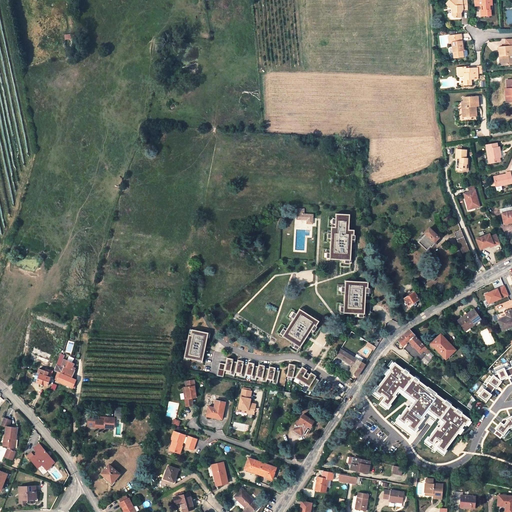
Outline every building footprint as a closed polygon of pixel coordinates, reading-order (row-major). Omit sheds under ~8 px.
[(462,4),(462,1),(458,1),(456,0),(448,0),(446,4),(452,8),(453,8),(453,12),(452,14),(452,17),(454,18),(460,18),(460,12),(462,10),(467,10),(467,3),(462,4)] [(484,10),(481,10),(481,17),(491,16),(491,10),(490,10),(490,5),(492,5),(491,0),(475,0),(475,6),(481,6),(483,6),(484,10)] [(462,51),(462,45),(459,45),(459,42),(461,42),(460,35),(450,36),(446,36),(447,43),(449,43),(450,51),(452,51),(452,57),(465,56),(466,55),(466,52),(464,51),(462,51)] [(499,47),(499,55),(502,55),(503,64),(511,63),(511,58),(511,46),(499,47)] [(464,68),(464,66),(456,66),(456,75),(462,75),(462,79),(461,79),(461,85),(469,84),(469,79),(476,79),(476,73),(481,72),(481,65),(475,66),(475,68),(467,68),(464,68)] [(463,113),(464,116),(474,115),(473,109),(471,108),(471,106),(477,106),(477,96),(461,97),(461,101),(459,102),(460,113),(463,113)] [(500,161),(500,157),(498,147),(497,142),(486,144),(489,163),(500,161)] [(456,170),(461,170),(462,168),(466,168),(466,162),(469,162),(469,156),(466,156),(467,150),(455,150),(455,158),(460,158),(460,161),(456,161),(456,170)] [(494,180),(495,185),(496,187),(511,182),(511,179),(510,172),(506,172),(506,174),(494,177),(494,180)] [(480,206),(479,203),(474,185),(468,186),(469,191),(465,193),(466,197),(468,197),(469,201),(467,201),(469,209),(480,206)] [(511,223),(511,206),(509,208),(508,205),(504,205),(505,209),(501,210),(502,214),(501,214),(504,225),(511,223)] [(304,208),(297,208),(296,219),(306,220),(307,213),(304,213),(304,208)] [(348,215),(333,214),(333,227),(329,227),(327,259),(348,260),(349,247),(349,240),(350,236),(352,236),(352,230),(347,230),(348,215)] [(422,239),(419,243),(427,250),(431,246),(432,247),(436,242),(435,241),(439,237),(433,232),(433,231),(431,229),(430,230),(428,229),(421,238),(422,239)] [(463,254),(470,251),(467,244),(461,230),(454,233),(463,254)] [(499,243),(495,231),(489,234),(476,240),(481,250),(490,246),(490,247),(499,243)] [(366,282),(343,280),(341,312),(362,314),(362,301),(364,287),(366,288),(366,282)] [(483,294),(488,305),(509,296),(504,285),(483,294)] [(414,292),(404,299),(408,306),(419,300),(414,292)] [(300,309),(283,336),(301,347),(307,337),(315,325),(317,327),(320,322),(300,309)] [(511,313),(510,309),(496,315),(503,330),(511,326),(511,313)] [(461,320),(464,328),(475,324),(475,326),(483,322),(478,311),(461,320)] [(475,324),(464,328),(465,330),(466,332),(476,327),(475,326),(475,324)] [(187,336),(182,359),(200,363),(204,346),(206,334),(190,330),(188,336),(187,336)] [(403,346),(408,341),(415,335),(410,330),(409,330),(403,336),(398,340),(403,346)] [(446,359),(451,354),(448,351),(451,348),(443,340),(445,339),(440,334),(431,344),(446,359)] [(421,348),(424,345),(415,335),(408,341),(418,351),(421,348)] [(57,343),(39,336),(30,359),(47,366),(57,343)] [(456,349),(445,339),(443,340),(451,348),(448,351),(451,354),(456,349)] [(356,359),(340,349),(336,356),(353,366),(350,372),(357,377),(361,371),(365,364),(356,359)] [(427,364),(431,360),(426,356),(422,360),(427,364)] [(226,359),(225,365),(224,371),(230,372),(232,362),(232,360),(230,359),(226,359)] [(73,388),(76,380),(71,378),(74,370),(71,369),(72,367),(73,363),(65,360),(62,366),(57,364),(55,369),(58,371),(59,372),(57,377),(56,376),(54,379),(73,388)] [(237,361),(237,363),(235,373),(240,374),(242,364),(243,362),(240,361),(237,361)] [(248,363),(247,365),(245,375),(251,376),(253,366),(254,364),(251,363),(248,363)] [(225,365),(219,364),(217,376),(223,377),(224,371),(225,365)] [(292,365),(289,364),(286,377),(292,378),(295,367),(295,365),(292,365)] [(471,420),(395,364),(390,371),(375,392),(381,397),(382,395),(385,398),(382,402),(389,407),(397,396),(395,395),(400,389),(416,401),(410,409),(408,408),(399,419),(406,424),(408,421),(411,423),(408,426),(415,432),(425,419),(423,418),(429,411),(444,422),(439,429),(437,428),(427,442),(433,447),(437,441),(440,443),(437,447),(445,453),(465,425),(467,425),(471,420)] [(258,365),(258,367),(256,377),(262,378),(264,368),(264,366),(262,365),(258,365)] [(269,367),(269,369),(267,379),(272,380),(274,370),(275,368),(273,367),(269,367)] [(300,368),(295,367),(292,378),(294,378),(295,377),(300,368)] [(301,367),(300,368),(295,377),(309,387),(315,378),(316,376),(313,374),(310,373),(309,374),(306,372),(307,370),(304,369),(301,367)] [(48,372),(39,369),(38,372),(36,372),(33,381),(37,382),(37,383),(47,386),(50,377),(47,376),(48,372)] [(505,371),(504,369),(497,372),(500,381),(507,378),(511,375),(511,374),(511,369),(509,370),(509,369),(505,371)] [(494,376),(487,386),(492,390),(494,388),(496,390),(499,386),(502,382),(500,381),(494,376)] [(319,380),(315,378),(309,387),(306,391),(312,392),(319,380)] [(187,399),(185,399),(186,407),(193,406),(192,399),(195,398),(194,387),(195,387),(194,381),(185,382),(186,388),(183,388),(184,394),(186,394),(187,399)] [(493,394),(490,393),(492,390),(487,386),(479,396),(487,402),(490,398),(493,394)] [(253,414),(255,406),(249,405),(249,403),(250,399),(249,399),(251,391),(249,391),(242,390),(241,390),(238,409),(247,411),(247,413),(253,414)] [(226,401),(217,400),(216,407),(209,406),(207,418),(223,421),(226,401)] [(124,408),(115,407),(115,418),(124,419),(124,408)] [(1,424),(5,426),(5,424),(8,424),(11,418),(4,415),(1,424)] [(304,415),(296,426),(304,432),(305,431),(305,432),(307,429),(308,430),(314,422),(304,415)] [(508,428),(511,426),(511,416),(510,417),(506,419),(507,422),(504,425),(501,423),(498,427),(496,430),(497,430),(494,434),(501,438),(508,428)] [(115,418),(103,418),(103,421),(94,420),(93,427),(101,428),(101,427),(105,427),(104,428),(114,428),(115,418)] [(8,424),(5,424),(5,426),(3,442),(8,442),(12,443),(13,436),(15,436),(16,425),(8,424)] [(304,432),(296,426),(293,430),(302,436),(302,434),(305,435),(307,434),(308,431),(308,430),(307,429),(305,432),(305,431),(304,432)] [(183,447),(182,446),(180,445),(181,442),(183,443),(186,436),(175,432),(172,440),(173,441),(170,451),(180,454),(183,447)] [(197,440),(189,437),(187,444),(187,445),(186,448),(194,450),(197,440)] [(12,443),(8,442),(4,452),(13,456),(16,447),(14,446),(12,443)] [(50,464),(52,466),(56,462),(39,444),(34,448),(38,452),(31,459),(37,467),(42,463),(46,468),(50,464)] [(276,468),(248,458),(245,469),(272,479),(276,468)] [(354,463),(351,463),(350,469),(368,472),(370,461),(355,458),(354,463)] [(228,483),(223,462),(211,465),(213,473),(215,473),(218,485),(228,483)] [(119,474),(109,465),(102,473),(105,476),(112,482),(114,480),(119,474)] [(174,482),(179,469),(169,465),(164,478),(174,482)] [(0,468),(0,487),(2,489),(9,472),(0,468)] [(340,480),(349,482),(350,475),(341,473),(340,480)] [(350,475),(349,482),(356,483),(358,476),(350,475)] [(116,482),(114,480),(112,482),(105,476),(104,478),(112,485),(116,482)] [(329,478),(327,477),(322,477),(318,476),(316,489),(326,491),(329,478)] [(426,482),(425,492),(433,493),(433,495),(432,497),(442,498),(443,484),(433,483),(426,482)] [(20,500),(25,500),(25,497),(29,497),(34,497),(33,489),(36,489),(36,484),(19,484),(20,500)] [(260,507),(242,489),(235,496),(246,507),(244,509),(247,511),(256,511),(257,511),(258,510),(259,509),(260,508),(260,507)] [(404,492),(391,489),(391,491),(389,499),(402,502),(404,492)] [(461,492),(454,491),(453,497),(460,498),(459,506),(474,508),(475,496),(460,494),(461,492)] [(180,502),(182,511),(194,508),(189,493),(173,497),(175,503),(180,502)] [(511,495),(497,494),(497,503),(504,504),(504,505),(511,505),(511,495)] [(119,504),(126,500),(124,496),(116,500),(119,504)] [(369,498),(358,496),(356,508),(367,510),(369,498)] [(123,511),(134,511),(127,499),(126,500),(119,504),(123,511)] [(310,511),(312,502),(302,500),(299,511),(310,511)]
